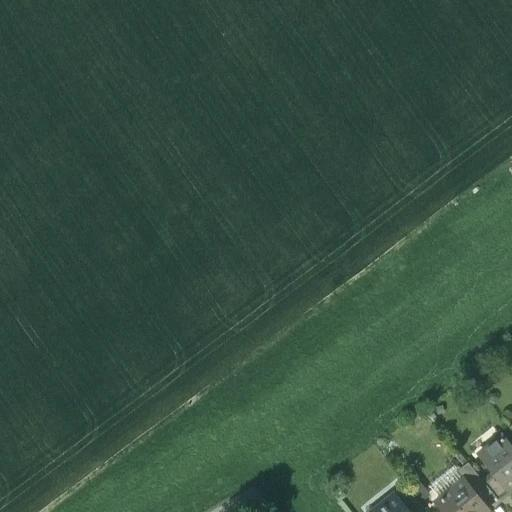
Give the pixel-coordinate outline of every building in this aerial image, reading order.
[(511,486),(511,448),(502,435),(478,455),(492,472),(507,490),(508,489),(511,486)] [(482,481),(467,463),(456,472),(462,480),(463,479),(480,499),(490,491),(482,481)] [(507,490),(492,472),(482,481),(490,491),(499,502),(510,492),(508,489),(507,490)] [(480,499),(463,479),(462,480),(439,498),(449,511),(485,511),(486,511),(486,507),(480,499)] [(426,511),(407,488),(396,496),(408,511),(426,511)] [(408,511),(396,496),(394,494),(393,495),(394,496),(392,497),(392,498),(381,506),(382,511),(408,511)]
